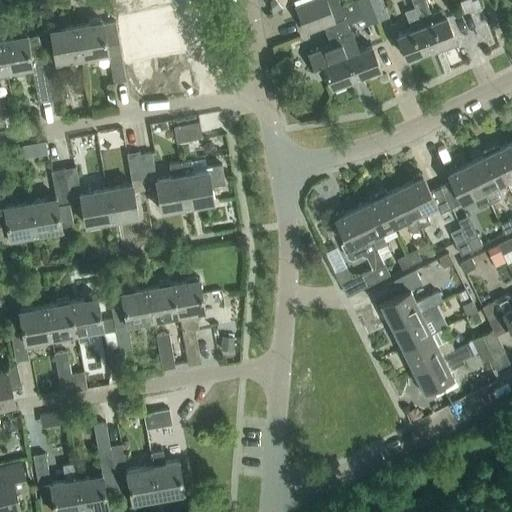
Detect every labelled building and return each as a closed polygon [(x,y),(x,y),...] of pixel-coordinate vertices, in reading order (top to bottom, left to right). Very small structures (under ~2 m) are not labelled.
[(300,18),(329,7),(326,0),(310,0),(296,5),(300,18)] [(347,23),(363,17),(356,0),(352,0),(340,5),(345,17),(347,23)] [(366,25),(376,21),(368,0),(356,0),(363,17),(366,25)] [(368,0),(376,21),(389,16),(383,0),(368,0)] [(413,5),(429,48),(443,44),(444,46),(456,42),(446,14),(445,14),(443,7),(430,12),(426,0),(411,0),(413,5)] [(329,7),(355,76),(367,72),(368,75),(382,70),(372,42),(359,47),(353,30),(350,30),(347,23),(345,17),(340,5),(340,3),(329,7)] [(416,53),(429,48),(413,5),(403,9),(410,28),(398,32),(408,60),(417,57),(416,53)] [(342,81),(355,76),(329,7),(300,18),(305,33),(323,26),(329,44),(307,52),(317,79),(328,74),(333,88),(343,84),(342,81)] [(179,25),(176,9),(152,13),(159,53),(194,47),(190,23),(179,25)] [(132,33),(117,35),(121,60),(159,53),(152,13),(129,17),(132,33)] [(76,26),(81,58),(107,53),(108,58),(109,58),(113,81),(125,79),(121,60),(117,35),(117,28),(115,19),(102,21),(100,21),(100,18),(88,20),(89,24),(76,26)] [(57,62),(81,58),(76,26),(65,28),(64,24),(51,26),(52,30),(49,31),(53,54),(43,56),(48,90),(50,99),(63,97),(57,62)] [(0,39),(7,71),(31,67),(37,101),(50,99),(48,90),(43,56),(39,32),(25,34),(25,31),(12,33),(13,37),(0,39)] [(174,87),(165,89),(167,101),(176,99),(174,87)] [(165,89),(157,90),(159,102),(167,101),(165,89)] [(176,141),(202,136),(199,121),(173,125),(176,141)] [(511,139),(499,146),(498,143),(491,146),(506,179),(511,176),(511,139)] [(47,154),(45,140),(21,145),(24,158),(47,154)] [(494,185),(506,179),(491,146),(482,150),(483,153),(470,159),(490,201),(500,197),(494,185)] [(142,177),(138,155),(137,149),(125,151),(131,183),(106,188),(111,221),(124,218),(125,221),(136,218),(136,216),(138,216),(134,192),(146,189),(144,177),(142,177)] [(156,179),(151,153),(138,155),(142,177),(144,177),(146,189),(157,187),(161,211),(164,211),(164,214),(176,212),(175,209),(187,207),(182,174),(156,179)] [(480,206),(490,201),(470,159),(456,166),(455,164),(447,167),(452,178),(441,183),(452,205),(462,199),(474,194),(480,206)] [(182,174),(187,207),(201,204),(201,207),(213,205),(212,202),(214,202),(211,186),(225,183),(221,164),(206,166),(207,169),(193,172),(190,160),(179,162),(182,174)] [(111,221),(106,188),(80,193),(75,166),(63,169),(69,203),(81,201),(86,225),(87,225),(88,227),(99,225),(99,223),(111,221)] [(59,230),(62,229),(61,225),(73,223),(69,203),(63,169),(51,171),(56,197),(30,201),(36,234),(48,232),(49,234),(60,232),(59,230)] [(452,205),(441,183),(430,189),(422,170),(413,174),(414,178),(401,184),(421,225),(431,221),(425,209),(435,204),(439,212),(452,205)] [(36,234),(30,201),(5,206),(2,184),(0,184),(0,235),(9,234),(10,239),(12,238),(12,241),(23,239),(23,236),(36,234)] [(411,230),(421,225),(401,184),(387,191),(385,188),(378,192),(394,224),(405,218),(411,230)] [(382,229),(394,224),(378,192),(370,195),(372,199),(357,206),(376,247),(388,241),(382,229)] [(389,274),(376,247),(357,206),(345,212),(343,209),(334,213),(347,240),(341,242),(348,256),(353,258),(362,253),(366,255),(372,267),(362,272),(368,285),(389,274)] [(450,235),(446,223),(429,229),(434,240),(450,235)] [(468,238),(473,248),(482,244),(477,234),(468,238)] [(511,236),(498,243),(502,252),(511,247),(511,236)] [(461,254),(473,248),(468,238),(455,244),(461,254)] [(408,252),(412,262),(421,258),(416,248),(408,252)] [(442,266),(453,261),(448,251),(438,256),(442,266)] [(401,267),(412,262),(408,252),(396,258),(401,267)] [(459,261),(464,271),(475,266),(470,256),(459,261)] [(393,324),(434,303),(436,302),(442,299),(437,290),(429,294),(417,300),(411,288),(422,282),(415,268),(393,279),(400,293),(379,304),(383,312),(386,310),(393,324)] [(185,280),(173,282),(178,314),(179,314),(188,363),(201,361),(195,328),(199,327),(196,311),(204,310),(198,277),(196,278),(196,274),(184,276),(185,280)] [(147,286),(152,319),(153,324),(165,322),(164,317),(178,314),(173,282),(170,282),(169,279),(157,281),(158,284),(147,286)] [(128,324),(152,319),(147,286),(134,289),(133,283),(122,285),(123,291),(120,291),(122,303),(111,306),(113,317),(115,331),(119,349),(132,346),(128,324)] [(511,295),(509,297),(507,293),(482,305),(493,328),(495,331),(509,324),(511,329),(511,295)] [(101,319),(97,295),(70,300),(76,333),(78,342),(89,340),(87,331),(102,328),(103,333),(115,331),(113,317),(101,319)] [(57,303),(45,305),(51,337),(76,333),(70,300),(68,301),(67,297),(56,299),(57,303)] [(467,314),(476,310),(472,300),(461,304),(467,314)] [(400,346),(432,331),(427,319),(441,312),(436,302),(434,303),(393,324),(400,338),(397,339),(400,346)] [(51,337),(45,305),(32,307),(32,304),(19,306),(20,309),(18,310),(23,334),(11,336),(15,360),(27,358),(24,342),(51,337)] [(476,310),(467,314),(471,324),(481,319),(476,310)] [(495,331),(493,328),(471,339),(481,360),(489,357),(504,350),(495,331)] [(162,368),(175,365),(169,331),(155,334),(162,368)] [(407,354),(413,366),(455,346),(450,337),(438,342),(432,331),(400,346),(405,355),(407,354)] [(468,339),(455,346),(413,366),(410,368),(421,390),(454,375),(450,367),(464,360),(463,357),(474,351),(468,339)] [(72,378),(67,349),(54,352),(59,381),(72,378)] [(7,370),(13,387),(22,385),(17,363),(6,366),(7,370)] [(0,409),(17,406),(13,387),(7,370),(0,371),(0,409)] [(146,428),(172,423),(169,407),(143,412),(146,428)] [(116,479),(110,445),(105,421),(93,423),(102,473),(76,477),(82,510),(94,508),(95,511),(106,509),(105,506),(108,506),(103,482),(116,479)] [(158,496),(152,464),(126,468),(122,443),(110,445),(116,479),(128,477),(132,501),(134,501),(134,504),(146,502),(146,499),(158,496)] [(152,464),(158,496),(171,494),(171,497),(182,495),(182,492),(184,492),(179,459),(165,461),(163,449),(150,451),(152,464)] [(70,511),(82,510),(76,477),(73,461),(62,463),(65,479),(49,482),(44,452),(32,454),(41,503),(52,501),(54,511),(70,511)] [(26,486),(21,464),(0,469),(0,511),(4,511),(20,508),(15,489),(26,486)]
